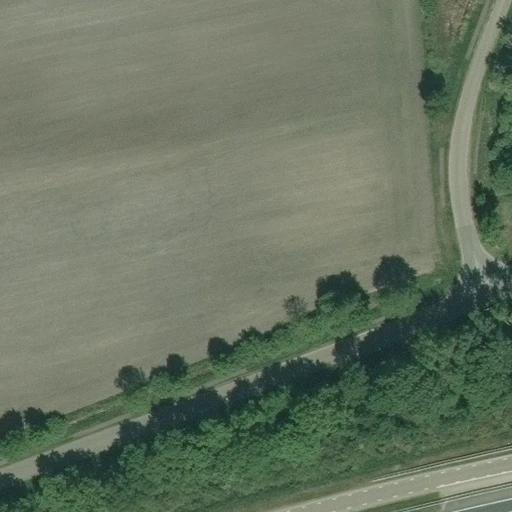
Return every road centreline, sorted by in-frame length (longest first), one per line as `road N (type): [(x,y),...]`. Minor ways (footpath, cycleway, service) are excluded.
road 1 (unclassified): [(0,479),(486,295)]
road 2 (unclassified): [(486,295),(466,232),(457,159),(470,88),(503,0)]
road 3 (unclassified): [(322,511),(511,464)]
